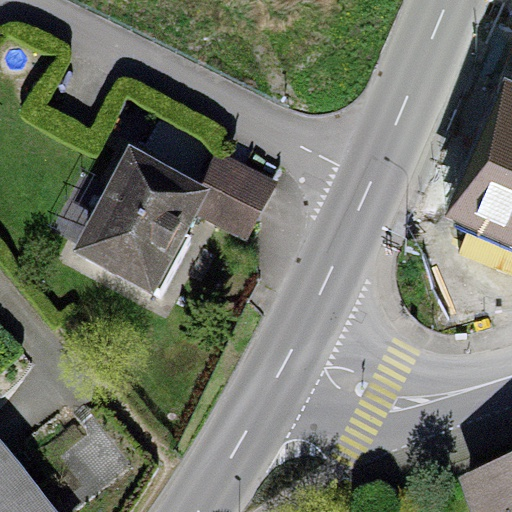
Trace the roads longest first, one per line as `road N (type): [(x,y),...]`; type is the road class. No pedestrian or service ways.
road 1 (residential): [(367,186),(31,9),(0,12)]
road 2 (unclassified): [(511,371),(402,405),(289,356)]
road 3 (primary): [(455,0),(367,186)]
road 4 (primary): [(367,186),(289,356)]
road 5 (primary): [(289,356),(192,511)]
